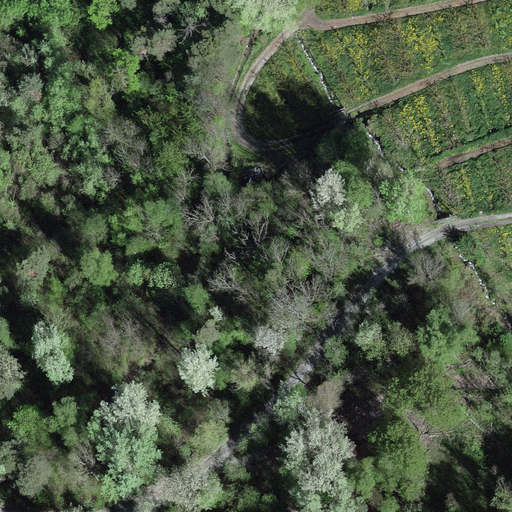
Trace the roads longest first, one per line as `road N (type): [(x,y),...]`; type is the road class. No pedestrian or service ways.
road 1 (track): [(322,0),(222,144),(107,363),(0,455)]
road 2 (track): [(511,219),(430,242),(370,294),(255,440),(209,473),(126,511)]
